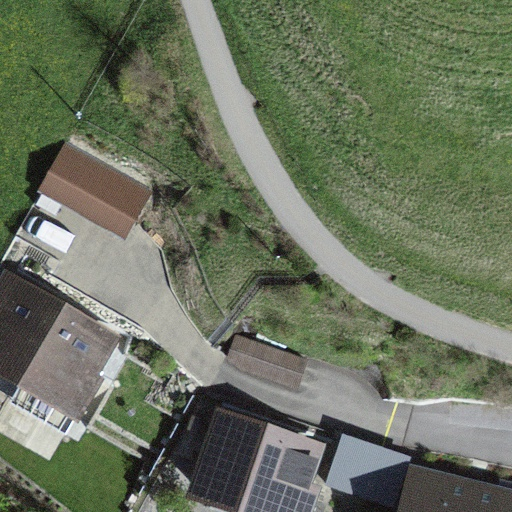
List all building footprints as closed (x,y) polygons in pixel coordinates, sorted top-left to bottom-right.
[(82,194),(131,222),(149,190),(67,143),(47,179),(79,197),(82,194)] [(93,370),(109,342),(5,282),(0,291),(0,333),(0,334),(0,365),(79,411),(100,374),(93,370)] [(242,370),(297,388),(306,361),(252,342),(242,370)] [(283,511),(293,484),(305,488),(317,454),(224,422),(200,493),(256,511),(283,511)] [(405,511),(511,511),(511,500),(415,476),(405,511)]
